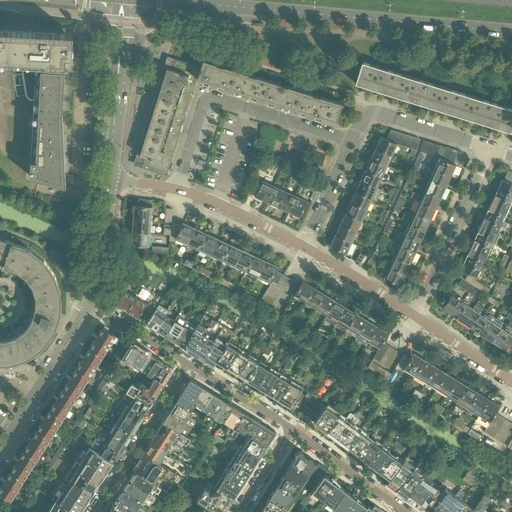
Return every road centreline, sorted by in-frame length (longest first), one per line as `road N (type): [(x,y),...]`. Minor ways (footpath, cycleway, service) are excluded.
road 1 (primary): [(159,0),(511,32)]
road 2 (unclassified): [(0,24),(79,33),(76,167),(83,185),(107,186)]
road 3 (residential): [(175,190),(207,99),(352,141)]
road 4 (residential): [(412,314),(489,149)]
road 5 (unclassified): [(108,177),(121,0)]
road 6 (residential): [(93,511),(187,364)]
road 7 (residential): [(489,149),(374,112),(364,115),(352,141)]
road 8 (residential): [(303,246),(175,190)]
road 9 (residential): [(403,511),(291,429)]
road 10 (residential): [(412,314),(303,246)]
road 11 (residential): [(291,429),(187,364)]
road 12 (residential): [(93,306),(107,186)]
